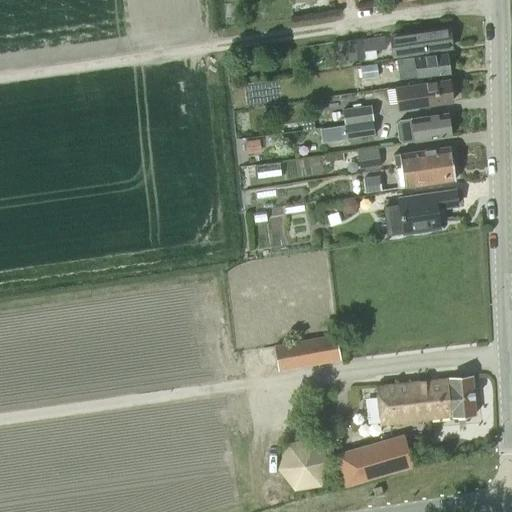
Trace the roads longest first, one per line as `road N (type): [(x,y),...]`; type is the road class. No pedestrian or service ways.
road 1 (unclassified): [(511,503),(496,0)]
road 2 (track): [(0,76),(496,3)]
